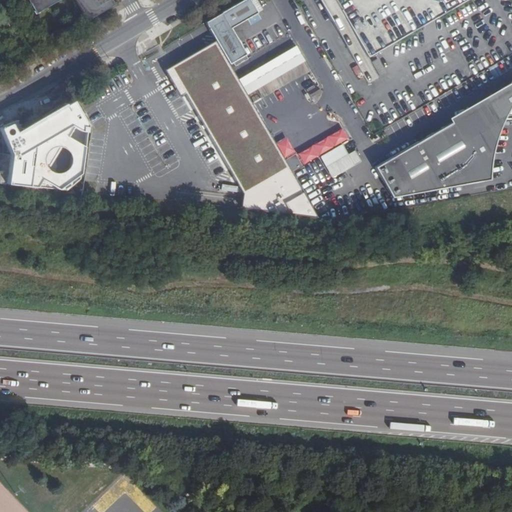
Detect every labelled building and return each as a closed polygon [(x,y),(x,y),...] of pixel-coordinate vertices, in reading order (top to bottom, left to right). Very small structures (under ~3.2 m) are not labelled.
[(60,0),(25,0),(35,15),(60,0)] [(74,0),(86,21),(114,5),(111,0),(74,0)] [(249,1),(248,0),(242,0),(205,22),(220,48),(229,64),(246,54),(230,28),(256,12),(249,1)] [(255,0),(251,0),(249,1),(256,12),(261,9),(255,0)] [(319,0),(332,22),(343,16),(350,29),(368,57),(465,0),(319,0)] [(339,35),(350,29),(343,16),(332,22),(339,35)] [(286,52),(265,65),(272,77),(294,65),(286,52)] [(380,77),(386,73),(378,58),(371,62),(380,77)] [(259,147),(272,139),(271,136),(264,125),(260,118),(246,93),(238,80),(229,64),(215,72),(211,74),(172,97),(180,110),(213,168),(216,172),(224,167),(259,147)] [(272,77),(265,65),(259,68),(266,81),(272,77)] [(173,114),(180,110),(172,97),(211,74),(207,68),(175,86),(161,94),(173,114)] [(259,68),(238,80),(246,93),(266,81),(259,68)] [(511,87),(374,168),(391,199),(490,180),(492,170),(496,156),(500,145),(505,131),(511,112),(511,87)] [(320,93),(317,88),(308,93),(310,98),(320,93)] [(87,127),(72,101),(64,104),(64,102),(15,131),(10,123),(0,127),(0,130),(11,155),(7,185),(67,191),(79,179),(81,148),(85,146),(82,137),(87,127)] [(269,122),(264,125),(271,136),(275,133),(269,122)] [(274,137),(283,154),(295,147),(285,130),(274,137)] [(336,143),(329,131),(319,137),(325,149),(336,143)] [(265,158),(279,150),(272,139),(259,147),(265,158)] [(304,163),(295,147),(283,154),(293,170),(304,163)] [(355,150),(348,154),(355,165),(361,161),(355,150)] [(355,165),(348,154),(327,167),(333,178),(355,165)]
